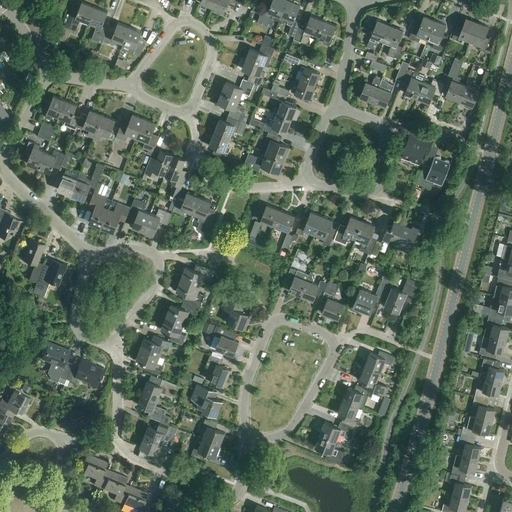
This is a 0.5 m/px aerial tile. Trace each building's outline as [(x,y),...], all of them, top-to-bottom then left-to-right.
[(215,0),(212,8),(224,12),(227,6),(233,9),(236,2),(242,5),(244,0),(215,0)] [(279,22),(281,17),(287,0),(272,0),(269,10),(263,7),(257,22),(263,25),(267,17),(279,22)] [(288,34),(294,37),(299,25),(300,22),(294,20),(300,5),(287,0),(281,17),(292,21),(288,34)] [(80,20),(88,23),(95,7),(82,2),(75,17),(70,15),(65,27),(76,31),(80,20)] [(102,44),(103,41),(107,30),(102,27),(108,12),(95,7),(88,23),(97,26),(91,39),(102,44)] [(62,23),(66,24),(70,15),(65,13),(62,23)] [(310,33),(317,35),(323,20),(310,15),(306,27),(299,25),(294,37),(293,40),(300,42),(303,35),(309,37),(310,33)] [(421,36),(428,39),(435,21),(424,16),(421,24),(415,22),(409,38),(418,42),(421,36)] [(463,38),(470,41),(477,22),(466,18),(463,26),(458,24),(452,38),(461,42),(463,38)] [(323,20),(317,35),(324,38),(323,43),(329,45),(336,26),(323,20)] [(376,39),(384,42),(390,25),(377,20),(367,47),(373,49),(376,39)] [(435,21),(428,39),(434,42),(432,48),(442,51),(448,35),(443,33),(446,25),(435,21)] [(116,41),(123,44),(130,27),(118,22),(115,29),(109,26),(107,30),(103,41),(114,46),(116,41)] [(477,22),(470,41),(477,44),(475,48),(485,51),(491,37),(485,34),(488,27),(477,22)] [(390,25),(384,42),(391,45),(387,55),(398,59),(403,47),(397,45),(403,30),(390,25)] [(130,27),(123,44),(130,47),(128,51),(140,56),(144,45),(137,42),(142,32),(130,27)] [(250,48),(246,59),(264,66),(266,60),(269,61),(272,56),(275,57),(277,53),(279,54),(280,51),(274,49),(275,48),(262,43),(259,52),(250,48)] [(365,57),(373,60),(376,61),(378,55),(367,51),(365,57)] [(288,61),(299,65),(302,59),(286,53),(282,61),(287,63),(288,61)] [(439,64),(442,57),(433,53),(430,61),(439,64)] [(307,61),(322,67),(325,61),(310,55),(307,61)] [(115,65),(125,69),(128,62),(118,58),(115,65)] [(264,66),(246,59),(242,69),(250,72),(247,81),(260,86),(265,73),(261,71),(264,66)] [(431,63),(423,59),(421,65),(429,68),(431,63)] [(376,61),(373,60),(370,66),(385,72),(387,66),(376,61)] [(456,100),(459,101),(465,85),(459,83),(461,78),(457,76),(462,63),(454,60),(448,75),(453,77),(446,95),(449,97),(450,100),(454,102),(456,100)] [(397,76),(403,79),(407,69),(409,64),(403,62),(397,76)] [(303,73),(300,80),(315,86),(320,73),(301,66),(299,71),(303,73)] [(405,93),(417,98),(424,81),(417,79),(418,74),(407,69),(403,79),(401,84),(408,87),(405,93)] [(480,84),(486,86),(488,83),(490,73),(486,71),(480,84)] [(360,97),(373,102),(383,77),(377,74),(376,78),(374,77),(372,84),(366,82),(360,97)] [(383,77),(373,102),(385,107),(394,85),(391,84),(382,79),(383,77)] [(226,82),(222,92),(239,99),(242,93),(249,96),(254,83),(243,79),(240,87),(226,82)] [(315,86),(300,80),(297,87),(293,86),(291,91),(310,99),(315,86)] [(424,81),(417,98),(429,103),(432,96),(438,99),(444,84),(433,80),(431,84),(424,81)] [(271,90),(278,93),(287,96),(289,90),(278,86),(279,84),(274,82),(271,90)] [(465,85),(459,101),(465,103),(465,106),(470,108),(472,106),(473,106),(481,86),(474,84),(472,88),(465,85)] [(278,93),(271,90),(264,87),(261,93),(275,99),(278,93)] [(231,108),(228,116),(245,123),(249,114),(243,112),(244,108),(237,105),(239,99),(222,92),(218,103),(231,108)] [(51,115),(59,117),(65,100),(53,96),(47,113),(45,118),(50,119),(51,115)] [(279,107),(276,114),(292,120),(297,107),(277,99),(275,105),(279,107)] [(75,129),(77,126),(81,115),(75,112),(77,105),(65,100),(59,117),(66,120),(64,125),(75,129)] [(0,122),(9,116),(0,103),(0,122)] [(88,135),(94,138),(102,115),(90,110),(88,116),(82,113),(81,115),(77,126),(83,129),(84,127),(90,129),(88,135)] [(128,134),(137,138),(144,119),(132,114),(129,121),(123,119),(116,137),(126,141),(128,134)] [(292,120),(276,114),(274,121),(269,119),(267,125),(286,133),(292,120)] [(102,115),(94,138),(99,140),(102,134),(108,137),(107,139),(114,141),(119,128),(113,126),(115,120),(102,115)] [(220,119),(215,132),(229,138),(232,131),(242,134),(246,123),(245,123),(228,116),(225,121),(220,119)] [(249,124),(263,130),(265,124),(251,118),(249,124)] [(144,119),(137,138),(145,141),(143,147),(152,151),(159,133),(153,131),(156,123),(144,119)] [(37,136),(49,141),(55,127),(43,122),(37,136)] [(229,138),(215,132),(209,145),(215,147),(213,153),(226,158),(230,147),(226,146),(229,138)] [(269,145),(266,153),(284,160),(290,147),(279,143),(281,137),(268,132),(264,143),(269,145)] [(402,156),(420,163),(424,152),(428,153),(434,137),(426,133),(424,139),(416,136),(413,142),(408,140),(402,156)] [(38,168),(45,152),(39,149),(40,145),(29,141),(25,152),(30,154),(27,163),(38,168)] [(45,152),(38,168),(50,173),(53,166),(60,169),(61,165),(66,154),(54,150),(52,154),(45,152)] [(67,150),(66,154),(61,165),(68,168),(74,153),(67,150)] [(157,172),(165,175),(173,155),(160,150),(156,159),(151,157),(144,173),(155,177),(157,172)] [(248,154),(244,166),(259,172),(261,166),(279,173),(284,160),(266,153),(263,159),(248,154)] [(178,197),(178,196),(188,172),(182,169),(186,160),(173,155),(165,175),(173,178),(171,183),(174,184),(170,195),(173,196),(178,197)] [(435,157),(435,156),(434,156),(430,167),(424,165),(417,184),(430,190),(433,182),(442,186),(451,163),(450,163),(450,162),(449,160),(446,159),(444,160),(441,159),(440,157),(438,156),(435,157)] [(229,169),(240,173),(243,166),(232,161),(229,169)] [(80,173),(71,195),(84,200),(89,186),(95,188),(104,165),(98,163),(92,177),(92,178),(91,180),(86,178),(87,175),(80,173)] [(58,190),(71,195),(80,173),(80,172),(77,179),(70,177),(72,173),(66,170),(58,190)] [(413,196),(419,198),(422,191),(416,189),(413,196)] [(89,223),(101,227),(109,208),(103,206),(107,196),(94,191),(86,211),(93,214),(89,223)] [(185,211),(193,213),(199,197),(187,192),(183,202),(177,200),(179,196),(178,196),(178,197),(176,201),(172,211),(184,215),(185,211)] [(199,197),(193,213),(200,216),(198,221),(199,222),(197,229),(206,233),(215,211),(209,208),(211,202),(199,197)] [(132,227),(143,231),(150,214),(144,211),(147,204),(134,199),(130,210),(138,213),(132,227)] [(109,208),(101,227),(113,232),(117,223),(123,225),(131,206),(118,201),(114,210),(109,208)] [(1,204),(0,206),(0,235),(6,238),(8,233),(14,235),(19,220),(14,218),(15,217),(5,213),(6,210),(0,207),(0,206),(1,204)] [(268,226),(274,228),(281,210),(267,205),(261,220),(268,223),(268,226)] [(150,214),(143,231),(153,235),(159,222),(167,225),(171,214),(159,209),(156,216),(150,214)] [(281,210),(274,228),(280,231),(281,228),(289,231),(295,216),(281,210)] [(305,231),(314,234),(322,216),(311,211),(307,220),(302,218),(296,232),(303,235),(305,231)] [(322,216),(314,234),(324,238),(322,243),(329,245),(335,231),(329,229),(333,220),(322,216)] [(349,236),(356,239),(363,221),(351,216),(347,227),(340,224),(334,240),(346,245),(349,236)] [(249,236),(255,238),(261,223),(255,221),(249,236)] [(371,255),(376,241),(379,235),(372,232),(375,226),(363,221),(356,239),(362,241),(359,250),(371,255)] [(390,239),(398,241),(404,225),(394,221),(392,225),(389,223),(382,240),(389,243),(390,239)] [(404,225),(398,241),(407,245),(405,252),(414,255),(419,241),(414,240),(419,228),(412,226),(412,228),(404,225)] [(291,239),(292,235),(287,233),(281,248),(287,250),(291,239)] [(511,259),(511,238),(508,238),(506,245),(505,245),(502,257),(511,259)] [(29,280),(36,282),(44,264),(38,262),(45,245),(30,239),(27,247),(28,247),(23,260),(35,264),(29,280)] [(376,241),(371,255),(368,262),(374,264),(382,243),(376,241)] [(498,277),(511,280),(511,259),(502,257),(497,276),(498,277)] [(49,266),(44,264),(36,282),(33,292),(44,296),(50,281),(58,285),(63,272),(64,272),(67,266),(52,260),(49,266)] [(183,274),(181,279),(200,286),(202,280),(210,283),(214,271),(196,263),(193,270),(186,267),(185,268),(182,268),(181,272),(183,274)] [(289,291),(301,296),(309,275),(297,270),(297,271),(290,268),(285,283),(291,285),(289,291)] [(309,275),(301,296),(313,300),(315,295),(322,297),(327,283),(320,280),(318,285),(312,282),(313,279),(312,276),(309,275)] [(511,300),(511,287),(511,282),(511,280),(498,277),(496,285),(493,296),(499,298),(511,300)] [(407,278),(402,291),(392,287),(385,307),(399,312),(404,300),(410,302),(418,282),(407,278)] [(183,301),(197,307),(200,308),(204,296),(197,293),(200,286),(181,279),(176,291),(184,294),(181,301),(183,301)] [(333,300),(338,285),(328,281),(323,296),(328,298),(322,313),(338,319),(344,304),(333,300)] [(349,310),(350,310),(350,309),(358,312),(359,310),(370,314),(375,301),(380,303),(387,286),(380,283),(375,294),(360,288),(355,302),(353,301),(354,300),(353,300),(349,310)] [(511,313),(511,300),(499,298),(493,296),(491,307),(489,316),(503,319),(505,312),(511,313)] [(245,313),(248,305),(228,297),(223,309),(230,312),(226,322),(244,329),(250,315),(245,313)] [(171,304),(166,316),(184,323),(187,315),(193,318),(197,307),(183,301),(180,308),(171,304)] [(184,323),(166,316),(161,328),(171,332),(168,338),(182,344),(187,333),(181,331),(184,323)] [(485,328),(484,335),(506,340),(509,328),(501,326),(503,319),(489,316),(487,323),(489,323),(488,329),(485,328)] [(220,338),(216,348),(234,355),(239,342),(232,339),(235,333),(216,325),(212,335),(220,338)] [(145,338),(140,349),(159,356),(162,349),(167,351),(171,342),(154,335),(152,341),(145,338)] [(506,340),(484,335),(482,342),(484,343),(483,347),(481,347),(479,353),(495,357),(497,351),(503,353),(506,340)] [(52,380),(64,384),(72,364),(65,362),(70,351),(48,342),(42,358),(52,362),(48,372),(52,380)] [(159,356),(140,349),(136,360),(144,363),(141,368),(158,375),(162,366),(156,363),(159,356)] [(370,352),(364,366),(380,372),(384,362),(391,365),(394,356),(379,350),(377,355),(370,352)] [(206,365),(215,369),(210,380),(224,386),(230,369),(220,365),(222,360),(210,355),(206,365)] [(72,364),(64,384),(67,386),(68,381),(75,383),(77,378),(89,382),(91,387),(95,385),(97,385),(98,383),(100,382),(99,380),(103,369),(91,364),(92,363),(81,359),(78,367),(72,364)] [(480,373),(479,377),(501,382),(505,370),(499,369),(500,363),(484,359),(482,366),(488,367),(487,372),(480,373)] [(362,386),(370,390),(385,396),(389,387),(376,382),(380,372),(364,366),(359,380),(363,381),(362,386)] [(147,381),(142,393),(158,399),(160,392),(172,397),(176,385),(151,375),(148,381),(147,381)] [(477,388),(475,396),(489,400),(491,393),(498,395),(501,382),(479,377),(485,379),(483,390),(477,388)] [(192,398),(199,403),(198,406),(204,408),(203,410),(216,415),(222,401),(214,398),(217,392),(197,384),(192,398)] [(348,387),(343,400),(358,407),(362,396),(366,398),(370,390),(362,386),(356,384),(354,390),(348,387)] [(0,399),(0,410),(13,417),(16,411),(22,415),(30,399),(14,390),(7,402),(1,399),(0,399)] [(148,416),(160,421),(168,424),(171,417),(165,414),(167,410),(155,405),(158,399),(142,393),(138,404),(150,409),(148,416)] [(384,396),(382,403),(388,405),(391,399),(384,396)] [(479,406),(476,417),(492,421),(495,409),(487,407),(489,400),(475,396),(473,405),(479,406)] [(344,416),(342,421),(354,426),(355,427),(358,418),(354,417),(358,407),(343,400),(337,413),(344,416)] [(0,430),(4,433),(13,417),(0,410),(0,430)] [(476,417),(470,416),(467,427),(463,426),(461,434),(475,438),(477,431),(489,434),(492,421),(476,417)] [(206,431),(203,438),(220,445),(224,433),(218,430),(221,424),(206,418),(201,429),(206,431)] [(148,426),(144,437),(166,445),(167,445),(169,439),(172,440),(172,438),(174,437),(175,434),(175,433),(185,436),(187,432),(177,428),(168,424),(160,421),(158,426),(156,426),(154,427),(154,428),(148,426)] [(325,422),(320,434),(336,441),(339,434),(350,438),(354,426),(342,421),(340,421),(338,427),(325,422)] [(336,441),(320,434),(315,447),(328,452),(326,458),(339,464),(344,452),(333,448),(336,441)] [(465,444),(462,455),(478,459),(481,447),(473,445),(475,438),(461,434),(459,442),(465,444)] [(166,445),(144,437),(140,447),(154,452),(151,461),(162,465),(167,453),(163,451),(166,445)] [(220,445),(203,438),(200,445),(195,443),(191,455),(206,461),(208,454),(215,457),(220,445)] [(104,488),(111,470),(105,468),(107,462),(87,454),(80,471),(96,478),(93,484),(104,488)] [(456,454),(451,473),(465,477),(467,470),(475,472),(478,459),(462,455),(456,454)] [(124,504),(131,486),(125,484),(127,477),(111,470),(104,488),(116,493),(114,500),(124,504)] [(468,498),(471,486),(464,484),(465,477),(451,473),(449,481),(455,483),(452,494),(468,498)] [(131,486),(124,504),(136,509),(134,511),(146,511),(150,503),(144,501),(148,493),(131,486)] [(468,498),(452,494),(450,505),(444,504),(442,511),(446,511),(456,511),(457,509),(465,511),(468,498)] [(511,511),(511,499),(503,497),(499,511),(511,511)] [(150,503),(146,511),(153,511),(156,506),(150,503)]
